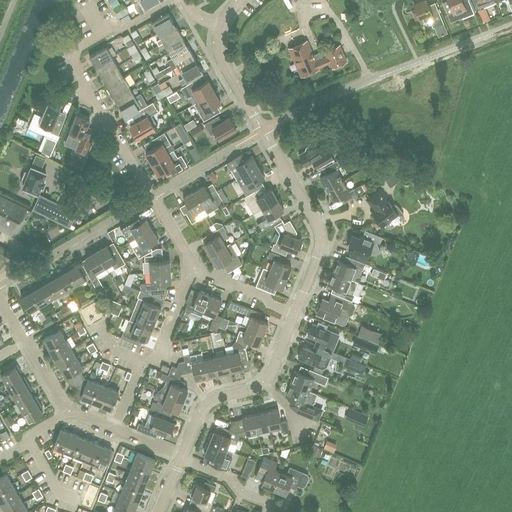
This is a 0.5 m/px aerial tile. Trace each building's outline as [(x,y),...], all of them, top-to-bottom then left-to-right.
[(104,0),(99,2),(105,18),(113,15),(108,0),(104,0)] [(161,0),(160,0),(138,0),(134,3),(140,15),(146,12),(145,10),(161,0)] [(432,13),(430,8),(426,0),(423,0),(413,4),(416,9),(412,11),(415,19),(419,18),(421,21),(426,19),(429,24),(431,23),(433,28),(444,23),(438,10),(432,13)] [(461,0),(447,0),(448,1),(443,3),(448,15),(453,12),(453,13),(459,11),(462,18),(474,13),(469,2),(468,0),(464,0),(462,1),(461,0)] [(482,0),(475,0),(473,1),(477,10),(484,7),(481,1),(482,0)] [(168,13),(152,23),(158,33),(174,23),(168,13)] [(163,43),(180,33),(174,23),(158,33),(161,39),(156,41),(159,45),(163,43)] [(186,43),(180,33),(163,43),(169,53),(186,43)] [(312,55),(313,55),(306,40),(289,48),(301,76),(318,69),(312,55)] [(191,53),(186,43),(169,53),(172,58),(167,60),(170,65),(191,53)] [(313,55),(312,55),(318,69),(318,67),(329,63),(331,68),(346,61),(339,44),(324,51),(326,56),(323,58),(320,52),(313,55)] [(89,57),(95,67),(112,58),(106,47),(89,57)] [(197,63),(191,53),(170,65),(173,69),(177,67),(181,72),(197,63)] [(118,67),(112,58),(95,67),(101,77),(118,67)] [(182,85),(203,73),(197,63),(181,72),(184,78),(179,81),(182,85)] [(123,77),(118,67),(101,77),(107,87),(123,77)] [(129,87),(123,77),(107,87),(113,97),(129,87)] [(214,92),(208,81),(196,88),(192,81),(181,88),(187,99),(191,96),(192,97),(195,95),(199,101),(214,92)] [(169,86),(162,90),(165,95),(172,91),(169,86)] [(135,97),(129,87),(113,97),(118,107),(135,97)] [(165,95),(162,90),(156,94),(159,99),(165,95)] [(210,108),(220,102),(214,92),(199,101),(194,104),(204,121),(214,115),(210,108)] [(141,107),(135,97),(118,107),(124,117),(141,107)] [(136,123),(130,127),(137,139),(154,128),(148,117),(158,111),(153,102),(138,111),(131,115),(136,123)] [(64,123),(56,120),(61,108),(48,103),(43,115),(35,112),(30,124),(58,136),(64,123)] [(96,130),(87,126),(90,120),(77,115),(70,133),(77,136),(76,138),(77,141),(80,142),(76,152),(85,155),(96,130)] [(236,129),(229,117),(219,124),(215,118),(204,124),(210,135),(215,132),(219,139),(236,129)] [(178,124),(174,131),(182,137),(187,130),(178,124)] [(194,128),(196,134),(206,130),(204,124),(194,128)] [(146,153),(152,164),(168,154),(165,148),(171,144),(165,135),(155,141),(150,144),(153,149),(146,153)] [(47,140),(41,153),(50,157),(55,143),(47,140)] [(196,144),(191,147),(197,157),(202,154),(196,144)] [(306,166),(312,163),(316,169),(333,159),(328,150),(321,154),(316,145),(310,148),(309,146),(305,149),(306,150),(299,154),(306,166)] [(252,156),(247,159),(243,153),(227,163),(232,172),(236,179),(258,167),(252,156)] [(159,175),(163,172),(167,178),(187,165),(181,155),(176,158),(175,156),(171,159),(168,154),(152,164),(159,175)] [(41,186),(43,187),(45,182),(43,181),(46,173),(40,171),(45,160),(36,156),(29,173),(25,171),(21,180),(25,182),(23,188),(38,194),(41,186)] [(320,178),(327,190),(342,180),(336,169),(341,167),(337,160),(327,166),(330,172),(320,178)] [(264,177),(258,167),(236,179),(240,186),(246,196),(254,191),(258,189),(254,183),(264,177)] [(210,176),(218,181),(222,175),(214,170),(210,176)] [(349,192),(342,180),(327,190),(333,201),(343,195),(347,201),(364,191),(361,185),(349,192)] [(204,185),(194,191),(207,214),(207,213),(224,203),(218,193),(211,197),(204,185)] [(254,191),(246,196),(244,197),(250,208),(259,203),(262,208),(277,199),(271,189),(258,197),(254,191)] [(392,204),(390,205),(387,201),(385,203),(382,199),(385,196),(380,189),(369,198),(374,205),(375,204),(378,208),(372,213),(382,225),(383,224),(385,227),(387,227),(389,228),(391,227),(403,218),(404,217),(404,214),(403,212),(397,205),(395,205),(392,204)] [(207,214),(194,191),(183,197),(191,210),(185,213),(191,223),(197,220),(195,217),(199,215),(200,216),(202,217),(207,214)] [(0,196),(0,210),(20,220),(26,208),(0,196)] [(33,210),(69,228),(76,213),(40,196),(33,210)] [(282,219),(279,213),(283,210),(277,199),(262,208),(265,214),(257,219),(263,230),(282,219)] [(145,218),(141,221),(137,215),(119,226),(126,236),(128,235),(131,240),(131,241),(151,229),(145,218)] [(234,238),(242,231),(232,220),(224,227),(234,238)] [(285,229),(284,232),(282,231),(280,232),(275,243),(274,243),(271,249),(285,255),(288,249),(296,252),(298,248),(301,248),(302,244),(301,242),(301,240),(295,237),(296,232),(289,220),(282,224),(285,229)] [(203,243),(210,255),(225,246),(222,240),(228,236),(225,231),(226,231),(223,225),(211,232),(214,237),(203,243)] [(158,239),(151,229),(131,241),(131,246),(132,247),(138,258),(152,250),(149,244),(158,239)] [(365,230),(362,237),(361,236),(359,237),(352,234),(348,243),(354,245),(352,251),(367,257),(368,256),(380,251),(377,243),(381,241),(382,237),(365,230)] [(106,245),(96,251),(105,266),(111,263),(114,269),(125,263),(119,253),(113,256),(106,245)] [(229,252),(225,246),(210,255),(216,266),(227,260),(232,269),(242,264),(236,254),(234,255),(231,250),(229,252)] [(95,272),(105,266),(96,251),(86,257),(92,268),(86,272),(92,282),(98,279),(95,272)] [(274,259),(270,270),(286,277),(291,266),(279,261),(281,255),(270,251),(267,257),(274,259)] [(149,262),(150,272),(170,271),(169,260),(157,261),(156,255),(144,256),(144,262),(149,262)] [(338,260),(333,272),(351,279),(353,274),(359,276),(365,263),(352,258),(349,264),(338,260)] [(73,264),(66,268),(71,276),(76,284),(85,278),(77,264),(74,266),(73,264)] [(71,276),(66,268),(60,272),(61,274),(58,275),(67,289),(76,284),(71,276)] [(286,277),(270,270),(264,268),(260,277),(259,277),(255,286),(274,293),(277,286),(282,288),(286,277)] [(171,282),(170,271),(150,272),(151,283),(146,283),(147,293),(151,295),(163,300),(166,294),(165,288),(159,288),(158,283),(171,282)] [(357,281),(351,279),(333,272),(328,284),(342,289),(339,296),(352,301),(355,294),(352,293),(355,287),(357,281)] [(67,289),(58,275),(56,277),(55,275),(48,279),(57,295),(67,289)] [(57,295),(48,279),(41,283),(42,285),(40,286),(43,293),(48,300),(57,295)] [(43,293),(40,286),(37,288),(36,286),(29,290),(38,306),(48,300),(43,293)] [(38,306),(29,290),(22,294),(23,296),(21,297),(29,311),(38,306)] [(148,301),(151,295),(147,293),(140,290),(137,297),(140,298),(135,309),(156,318),(160,306),(148,301)] [(203,311),(210,295),(199,290),(193,305),(187,302),(183,314),(181,317),(187,320),(190,311),(202,316),(203,311)] [(221,299),(210,295),(203,311),(214,316),(209,328),(216,331),(222,317),(215,314),(221,299)] [(335,321),(343,324),(345,323),(348,315),(347,311),(345,310),(348,302),(331,295),(329,301),(322,298),(316,313),(335,321)] [(111,300),(107,311),(112,313),(117,302),(111,300)] [(258,318),(260,312),(242,305),(239,311),(246,314),(242,325),(263,334),(268,322),(258,318)] [(151,329),(156,318),(135,309),(134,313),(131,320),(151,329)] [(50,315),(45,318),(49,324),(54,322),(50,315)] [(147,340),(151,329),(131,320),(131,321),(129,320),(125,331),(123,330),(120,337),(132,342),(134,335),(147,340)] [(332,351),(338,334),(326,329),(327,326),(318,322),(317,325),(312,323),(308,335),(317,339),(315,344),(332,351)] [(259,345),(263,334),(242,325),(247,327),(245,332),(239,330),(237,335),(237,336),(235,341),(245,349),(248,340),(259,345)] [(43,339),(49,349),(65,339),(59,329),(43,339)] [(380,334),(372,331),(369,338),(377,341),(380,334)] [(360,341),(361,334),(354,333),(352,339),(360,341)] [(72,349),(65,339),(49,349),(55,359),(72,349)] [(105,340),(98,346),(103,352),(111,346),(105,340)] [(245,349),(235,341),(233,345),(235,352),(226,354),(230,371),(242,369),(241,361),(248,359),(245,349)] [(331,351),(332,351),(315,344),(313,350),(303,346),(298,358),(320,367),(322,367),(323,367),(324,366),(325,366),(326,365),(331,351)] [(78,360),(72,349),(55,359),(61,370),(78,360)] [(207,377),(203,359),(191,362),(189,354),(183,355),(184,361),(187,372),(193,371),(195,379),(207,377)] [(230,371),(226,354),(215,357),(219,374),(230,371)] [(219,374),(215,357),(203,359),(207,377),(219,374)] [(84,370),(78,360),(61,370),(67,380),(81,372),(84,370)] [(187,372),(184,361),(179,362),(176,368),(181,374),(187,372)] [(0,374),(1,374),(6,383),(20,375),(19,373),(21,372),(17,364),(4,372),(2,368),(0,368),(0,374)] [(181,374),(176,368),(172,366),(168,375),(175,378),(179,380),(181,374)] [(296,371),(291,383),(309,390),(313,380),(325,385),(328,377),(310,369),(307,376),(296,371)] [(78,394),(84,378),(81,372),(67,380),(74,392),(78,394)] [(175,378),(168,375),(162,373),(160,379),(166,381),(164,386),(169,388),(167,394),(183,401),(187,390),(173,384),(175,378)] [(12,393),(28,383),(24,376),(22,378),(20,375),(6,383),(12,393)] [(88,400),(95,382),(84,378),(78,394),(81,395),(80,397),(88,400)] [(100,405),(107,387),(95,382),(88,400),(100,405)] [(32,390),(28,383),(12,393),(17,402),(31,394),(30,391),(32,390)] [(286,395),(291,397),(289,405),(293,410),(317,420),(321,411),(311,407),(317,394),(309,390),(291,383),(286,395)] [(118,392),(107,387),(100,405),(111,409),(118,392)] [(22,411),(39,402),(34,395),(33,396),(31,394),(17,402),(22,411)] [(178,412),(183,401),(167,394),(162,405),(153,401),(151,407),(162,411),(164,406),(178,412)] [(43,409),(39,402),(22,411),(28,421),(42,413),(41,410),(43,409)] [(280,422),(279,416),(278,409),(265,411),(269,429),(281,426),(283,434),(289,432),(286,420),(280,422)] [(269,429),(265,411),(254,414),(258,432),(269,429)] [(258,432),(254,414),(242,417),(242,419),(236,420),(239,432),(245,430),(246,434),(258,432)] [(174,423),(158,416),(155,416),(152,424),(146,421),(145,425),(138,423),(136,429),(149,435),(152,428),(169,435),(174,423)] [(239,432),(236,420),(231,421),(231,424),(229,430),(236,432),(239,432)] [(63,451),(71,433),(61,429),(53,446),(63,451)] [(239,436),(236,432),(229,430),(226,436),(214,431),(213,433),(211,433),(208,439),(210,440),(209,442),(226,449),(228,443),(236,444),(239,436)] [(74,455),(81,437),(71,433),(63,451),(74,455)] [(84,459),(91,441),(81,437),(74,455),(84,459)] [(94,463),(101,445),(91,441),(84,459),(94,463)] [(205,453),(208,455),(206,461),(225,469),(233,452),(226,449),(209,442),(209,444),(206,444),(204,451),(205,452),(205,453)] [(111,450),(101,445),(94,463),(104,467),(111,450)] [(120,446),(116,456),(122,458),(126,448),(120,446)] [(137,452),(133,463),(151,470),(155,460),(137,452)] [(121,462),(122,458),(116,456),(111,466),(115,467),(118,461),(121,462)] [(264,456),(258,470),(255,477),(262,480),(261,484),(273,489),(280,472),(274,469),(277,462),(264,456)] [(147,480),(151,470),(133,463),(129,473),(147,480)] [(286,474),(280,472),(273,489),(285,494),(290,482),(297,485),(303,472),(289,467),(286,474)] [(24,478),(30,474),(28,470),(17,476),(19,480),(24,477),(24,478)] [(142,490),(147,480),(129,473),(125,483),(142,490)] [(0,477),(0,491),(12,484),(6,474),(0,477)] [(212,503),(206,500),(210,490),(214,491),(216,486),(205,481),(203,487),(194,484),(191,491),(193,492),(192,496),(198,498),(196,504),(209,509),(215,511),(219,511),(221,508),(217,506),(216,507),(211,505),(212,503)] [(138,500),(142,490),(125,483),(120,493),(138,500)] [(0,501),(1,503),(18,494),(12,484),(0,491),(0,501)] [(134,510),(138,500),(120,493),(116,503),(134,510)] [(5,511),(9,511),(23,504),(18,494),(1,503),(5,511)] [(133,511),(134,510),(116,503),(112,511),(133,511)]
